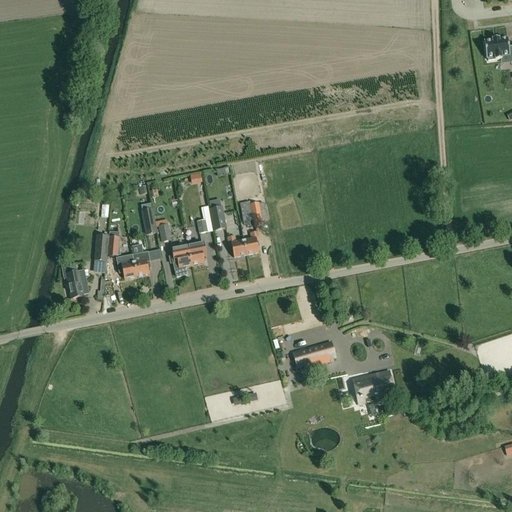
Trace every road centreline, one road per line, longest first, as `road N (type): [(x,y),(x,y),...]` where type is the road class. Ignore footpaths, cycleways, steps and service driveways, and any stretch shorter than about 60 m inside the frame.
road 1 (unclassified): [(0,338),(511,239)]
road 2 (track): [(452,250),(437,0)]
